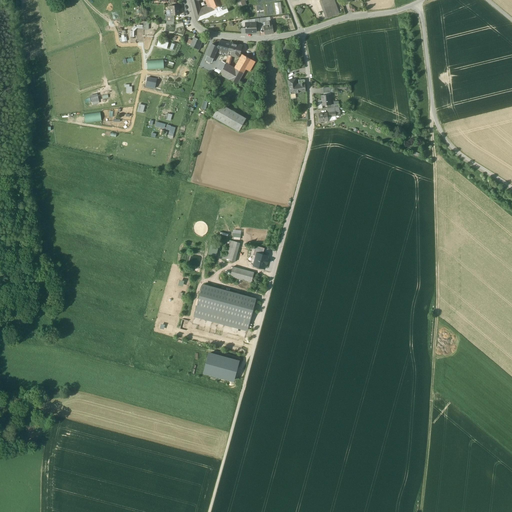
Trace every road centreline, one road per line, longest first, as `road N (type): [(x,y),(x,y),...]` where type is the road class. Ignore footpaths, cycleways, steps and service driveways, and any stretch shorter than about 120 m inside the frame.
road 1 (track): [(434,114),(437,316),(420,511)]
road 2 (track): [(269,291),(209,511)]
road 3 (tertiary): [(415,4),(441,130),(460,154),(511,188)]
road 4 (unclassified): [(311,132),(269,291)]
road 5 (tertiary): [(300,32),(216,35),(196,27),(186,0)]
